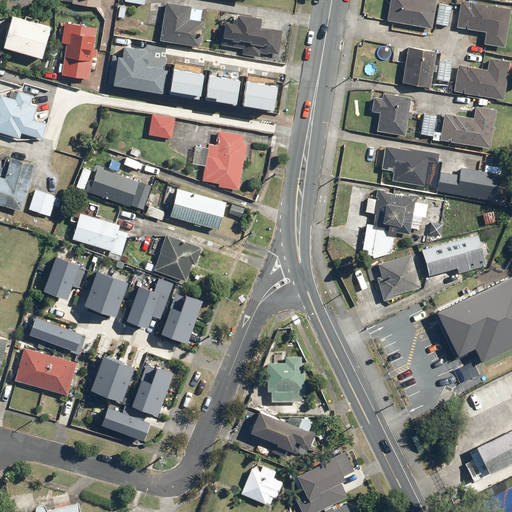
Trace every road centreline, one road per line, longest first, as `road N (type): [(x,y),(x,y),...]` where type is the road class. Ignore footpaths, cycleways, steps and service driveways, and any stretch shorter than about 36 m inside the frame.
road 1 (secondary): [(307,290),(412,511)]
road 2 (residential): [(0,447),(165,483),(182,477),(194,459)]
road 3 (residential): [(230,372),(50,307)]
road 4 (secondary): [(307,140),(331,0)]
